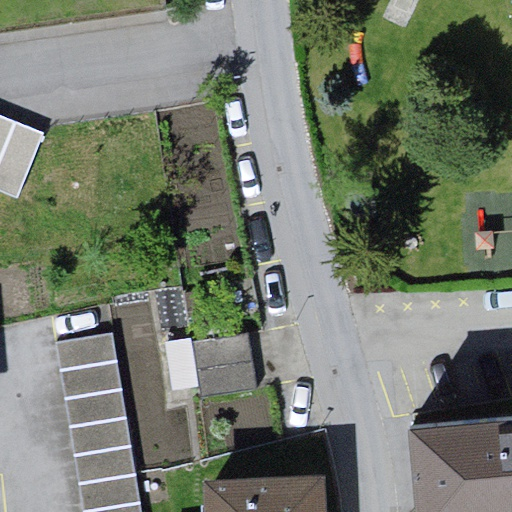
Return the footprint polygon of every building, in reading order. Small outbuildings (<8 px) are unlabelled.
[(44,132),(0,114),(0,192),(17,200),(44,132)] [(141,511),(111,331),(53,341),(81,511),(141,511)] [(247,333),(192,341),(201,398),(257,390),(247,333)] [(511,511),(511,418),(414,426),(420,511),(511,511)] [(209,484),(210,511),(329,511),(328,479),(209,484)]
